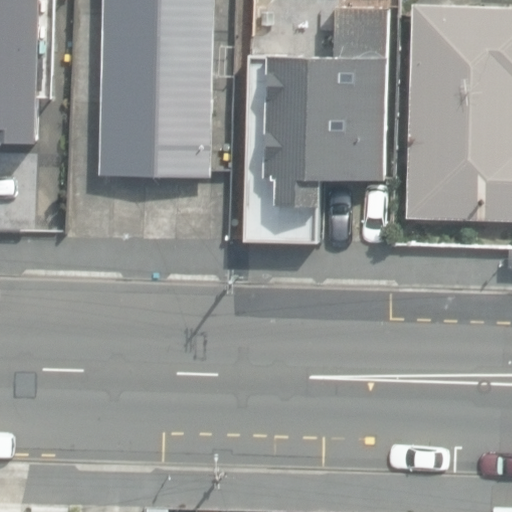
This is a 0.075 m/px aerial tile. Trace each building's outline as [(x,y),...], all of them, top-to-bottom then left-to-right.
[(0,0),(0,143),(41,145),(45,0),(0,0)] [(106,0),(106,28),(216,29),(216,0),(106,0)] [(249,50),(246,239),(326,240),(327,181),(390,182),(393,3),(337,2),(337,51),(249,50)] [(411,215),(511,217),(511,6),(416,4),(411,215)] [(212,175),(216,29),(106,28),(102,172),(212,175)]
